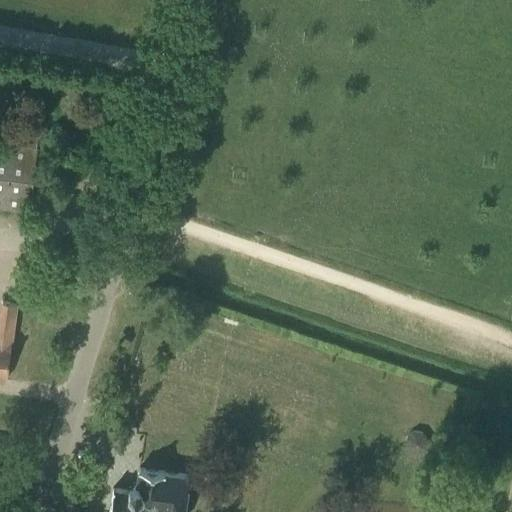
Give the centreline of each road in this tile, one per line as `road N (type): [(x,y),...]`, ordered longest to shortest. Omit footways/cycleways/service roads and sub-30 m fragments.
road 1 (unclassified): [(36,511),(194,0)]
road 2 (track): [(511,338),(131,204)]
